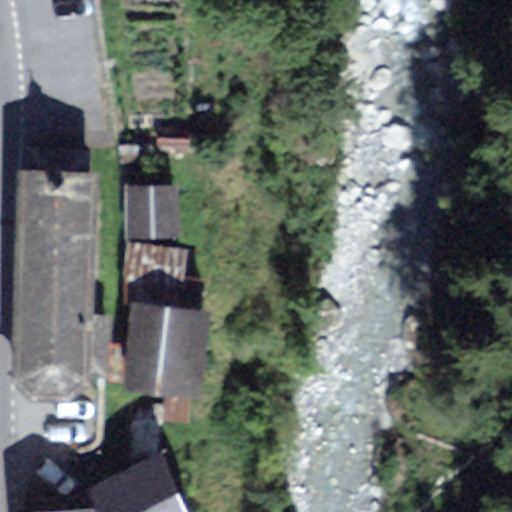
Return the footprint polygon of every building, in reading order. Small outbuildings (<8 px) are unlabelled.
[(21,309),(20,350),(19,360),(22,369),(27,377),(33,384),(42,388),(51,390),(61,390),(70,387),(78,382),(84,374),(88,366),(88,363),(108,363),(109,314),(94,314),(97,171),(24,169),(21,309)] [(172,182),(133,184),(135,228),(174,226),(172,182)] [(184,249),(138,242),(133,278),(178,284),(184,249)] [(204,301),(141,296),(135,372),(198,378),(204,301)] [(186,511),(158,455),(103,482),(118,511),(186,511)]
